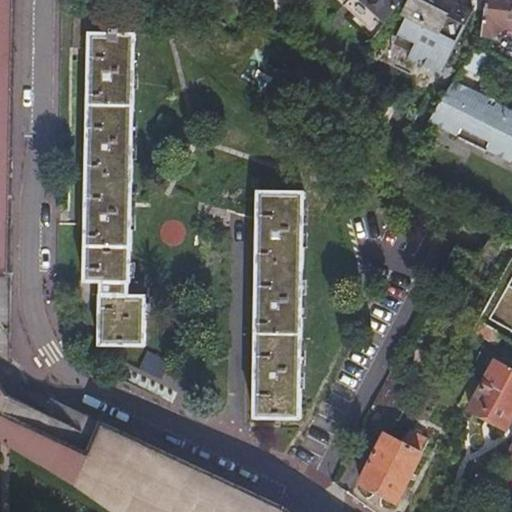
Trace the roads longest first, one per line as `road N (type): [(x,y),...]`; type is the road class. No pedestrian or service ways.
road 1 (residential): [(43,0),(30,307),(50,353),(65,370),(330,511)]
road 2 (unknown): [(223,451),(226,201)]
road 3 (unknown): [(301,491),(413,306)]
